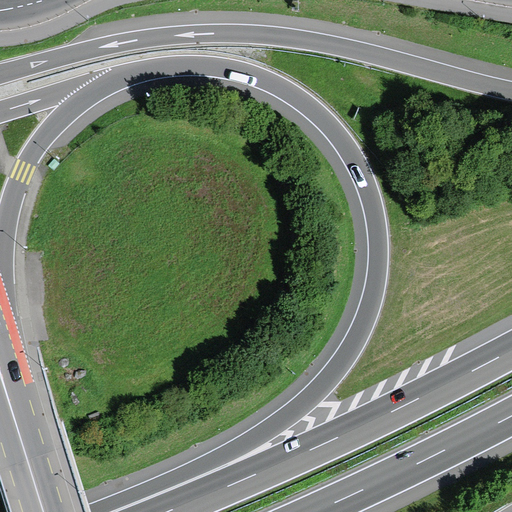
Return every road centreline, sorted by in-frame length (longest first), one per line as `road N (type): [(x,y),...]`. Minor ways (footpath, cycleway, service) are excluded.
road 1 (motorway): [(122,74),(224,67),(289,92),(352,156),(377,234),(373,291),(341,363),(307,401),(158,511)]
road 2 (motorway): [(511,92),(348,48),(244,33),(130,40),(0,72)]
road 3 (motorway): [(511,348),(168,511)]
road 4 (motorway): [(8,347),(1,276),(15,186),(38,141),(69,107),(122,74)]
road 5 (motorway): [(313,511),(511,415)]
road 6 (secondary): [(59,511),(8,347)]
road 7 (track): [(0,42),(133,0)]
road 8 (motorway): [(0,110),(122,74)]
road 9 (track): [(388,0),(511,17)]
